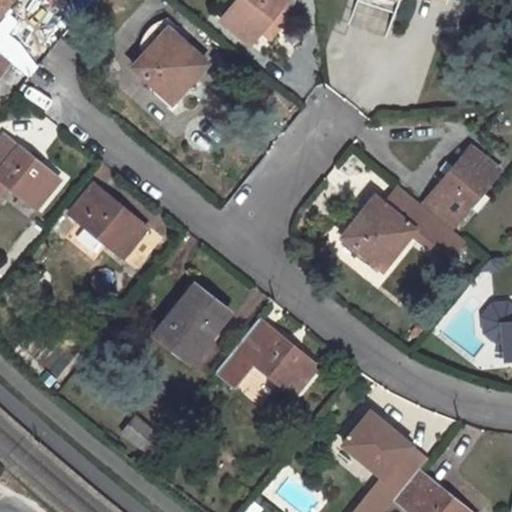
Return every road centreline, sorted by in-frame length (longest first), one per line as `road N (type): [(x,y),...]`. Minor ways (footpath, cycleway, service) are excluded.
road 1 (residential): [(242,243),(379,358),(471,402),(511,406)]
road 2 (residential): [(34,82),(242,243)]
road 3 (residential): [(0,366),(176,511)]
road 4 (residential): [(338,108),(242,243)]
